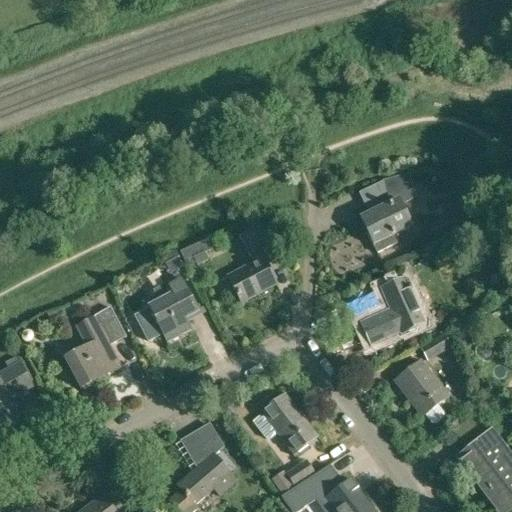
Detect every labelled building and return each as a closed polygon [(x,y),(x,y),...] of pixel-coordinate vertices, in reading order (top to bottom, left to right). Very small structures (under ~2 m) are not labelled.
[(386,195),(392,206),(361,221),(376,254),(397,244),(394,237),(411,229),(400,205),(416,198),(412,189),(408,175),(383,182),(386,195)] [(475,222),(472,203),(441,208),(444,227),(475,222)] [(228,278),(241,304),(276,286),(265,264),(277,258),(260,226),(239,237),(254,264),(228,278)] [(214,249),(209,240),(200,244),(204,254),(214,249)] [(186,250),(181,253),(186,263),(191,260),(186,250)] [(164,265),(170,274),(181,268),(176,258),(164,265)] [(149,309),(167,343),(190,331),(184,319),(198,312),(179,278),(164,286),(164,287),(154,292),(160,303),(149,309)] [(360,325),(369,347),(400,334),(401,336),(424,325),(404,280),(380,291),(390,311),(360,325)] [(65,360),(81,390),(119,369),(108,348),(126,338),(110,309),(101,314),(101,315),(76,328),(87,348),(65,360)] [(419,349),(427,363),(451,349),(443,335),(419,349)] [(424,417),(430,425),(434,426),(437,425),(443,421),(444,417),(444,414),(438,406),(447,398),(420,363),(395,383),(422,418),(424,417)] [(0,433),(20,422),(9,401),(32,388),(19,364),(0,374),(0,433)] [(114,388),(124,410),(149,398),(139,376),(114,388)] [(277,435),(294,457),(317,438),(284,395),(261,414),(262,416),(254,423),(266,439),(271,440),(277,435)] [(228,401),(224,402),(221,408),(222,412),(226,415),(231,413),(234,408),(233,403),(228,401)] [(455,458),(495,511),(510,511),(511,511),(511,456),(492,430),(455,458)] [(169,502),(177,511),(193,511),(197,509),(195,507),(213,491),(220,498),(238,483),(213,456),(212,457),(212,456),(224,448),(218,438),(206,446),(198,432),(181,442),(197,470),(177,487),(181,492),(169,502)] [(285,475),(293,487),(294,488),(315,474),(306,461),(285,475)] [(282,496),(294,488),(293,487),(285,475),(284,473),(272,480),(282,496)] [(326,500),(325,501),(333,511),(374,511),(351,482),(331,497),(326,500)] [(83,511),(148,511),(138,499),(122,511),(108,493),(83,511)]
